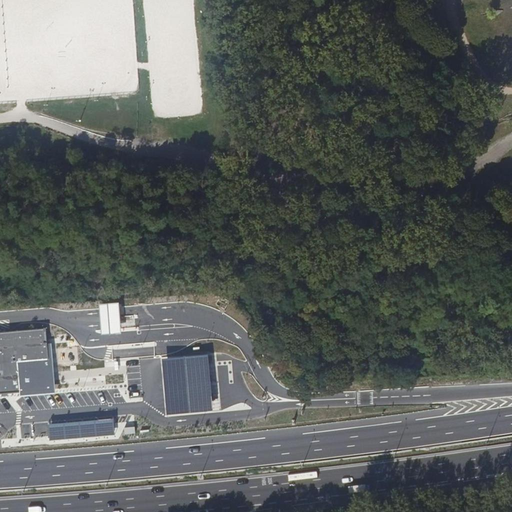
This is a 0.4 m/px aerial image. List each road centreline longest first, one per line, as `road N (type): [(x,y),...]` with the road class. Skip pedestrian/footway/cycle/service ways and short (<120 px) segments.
road 1 (motorway): [(511,418),(207,458),(0,475)]
road 2 (motorway): [(156,504),(511,458)]
road 3 (track): [(0,298),(217,283),(244,299)]
road 4 (motorway): [(511,390),(305,400)]
road 5 (motorway): [(11,511),(156,504)]
road 6 (unknown): [(167,111),(197,103),(202,89),(193,0)]
